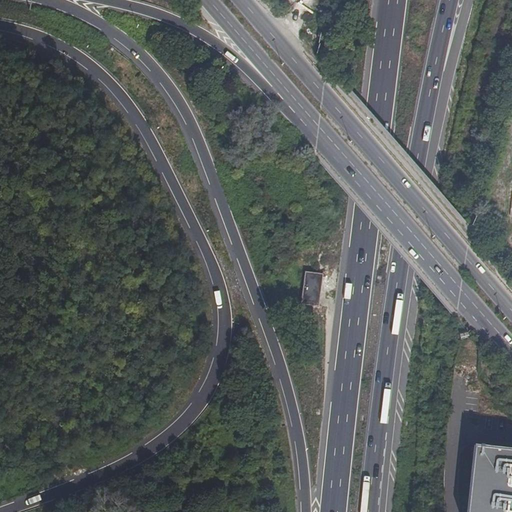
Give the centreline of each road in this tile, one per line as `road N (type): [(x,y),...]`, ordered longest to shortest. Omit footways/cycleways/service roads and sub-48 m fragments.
road 1 (motorway): [(0,24),(62,43),(123,96),(207,254),(223,324),(205,392),(182,421),(117,466),(6,511)]
road 2 (motorway): [(51,0),(131,45),(194,131),(279,359),(306,511)]
road 3 (motorway): [(372,511),(396,262),(447,0)]
road 4 (motorway): [(392,0),(331,511)]
road 5 (primary): [(511,310),(241,0)]
road 6 (primary): [(312,123),(511,350)]
road 7 (primary): [(96,0),(175,22),(312,123)]
road 8 (primary): [(208,0),(312,123)]
